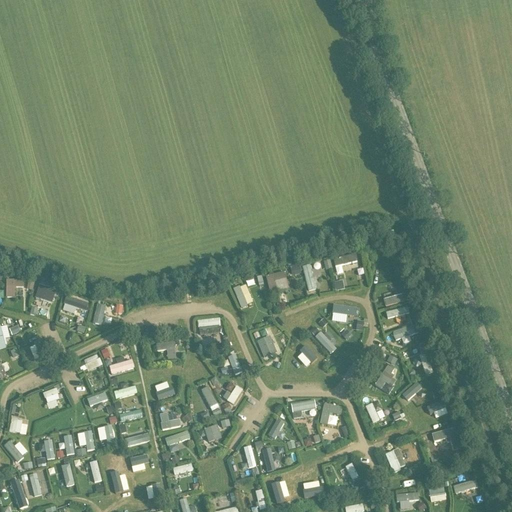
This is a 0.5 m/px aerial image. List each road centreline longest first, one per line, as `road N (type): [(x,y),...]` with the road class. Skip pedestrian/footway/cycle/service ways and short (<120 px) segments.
road 1 (tertiary): [(511,414),(366,0)]
road 2 (unknown): [(133,326),(171,511)]
